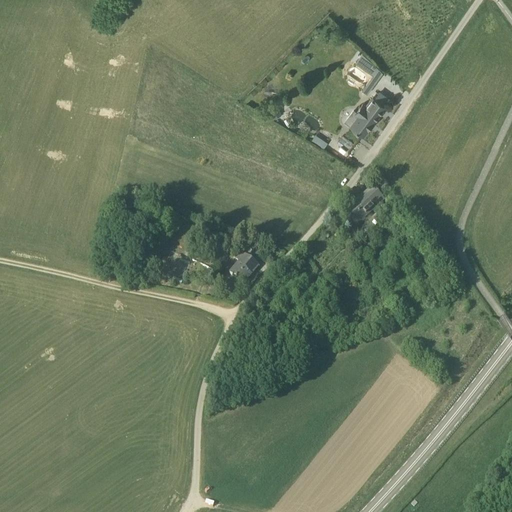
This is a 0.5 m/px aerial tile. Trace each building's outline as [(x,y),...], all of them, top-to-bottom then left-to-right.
[(362,53),(356,62),(373,74),(362,90),(368,94),(383,72),(378,67),(362,53)] [(363,136),(385,107),(384,105),(388,99),(380,92),(375,99),(373,98),(367,106),(363,104),(357,112),(354,109),(344,121),(363,136)] [(269,110),(264,113),(273,120),(274,119),(282,115),(277,106),(269,110)] [(325,147),(329,142),(316,133),(313,139),(325,147)] [(357,228),(384,200),(373,187),(343,214),(357,228)] [(365,227),(361,231),(364,235),(369,231),(368,230),(371,227),(369,224),(366,227),(365,227)] [(355,244),(361,237),(354,231),(348,237),(355,244)] [(254,250),(246,243),(242,248),(250,255),(254,250)] [(258,266),(250,259),(241,251),(235,258),(240,262),(230,274),(243,285),(258,266)]
